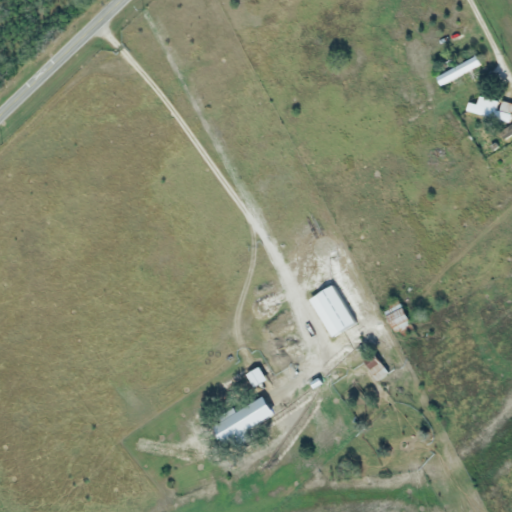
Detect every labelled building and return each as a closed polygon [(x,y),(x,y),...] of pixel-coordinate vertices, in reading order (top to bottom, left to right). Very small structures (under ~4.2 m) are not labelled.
[(440,77),(480,58),(483,65),(444,85),(440,77)] [(511,120),(478,112),(482,96),(511,103),(511,120)] [(418,330),(403,339),(386,309),(400,301),(418,330)] [(391,374),(380,381),(367,362),(377,355),(391,374)] [(229,441),(219,422),(252,405),(262,424),(229,441)]
